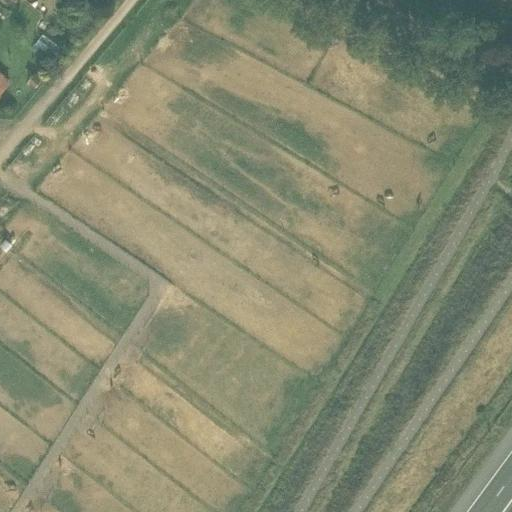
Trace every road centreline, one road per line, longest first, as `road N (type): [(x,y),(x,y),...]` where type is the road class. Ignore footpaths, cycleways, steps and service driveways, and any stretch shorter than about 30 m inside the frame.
road 1 (track): [(0,159),(131,0)]
road 2 (unclassified): [(511,69),(350,0)]
